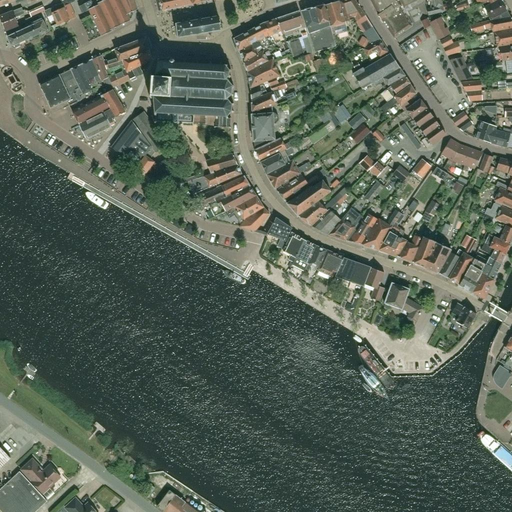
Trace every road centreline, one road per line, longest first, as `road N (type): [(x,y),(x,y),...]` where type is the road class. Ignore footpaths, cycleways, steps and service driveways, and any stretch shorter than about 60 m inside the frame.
road 1 (tertiary): [(218,40),(238,73),(248,160),(276,206),(310,233),(443,285)]
road 2 (residential): [(511,154),(454,132),(362,0)]
road 3 (unclassified): [(158,511),(0,400)]
road 4 (residential): [(255,238),(183,214),(95,156)]
road 5 (residential): [(95,156),(131,109),(161,40)]
road 6 (unclassified): [(30,75),(151,20)]
